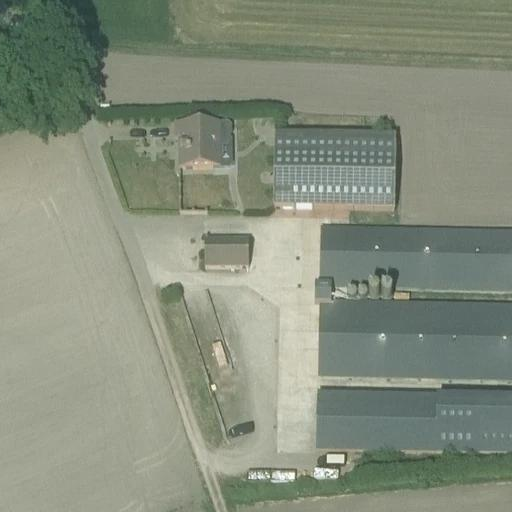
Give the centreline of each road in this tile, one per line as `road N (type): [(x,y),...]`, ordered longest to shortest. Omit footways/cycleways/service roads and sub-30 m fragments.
road 1 (track): [(115,221),(220,511)]
road 2 (unclassified): [(0,3),(43,41),(83,123),(115,221)]
